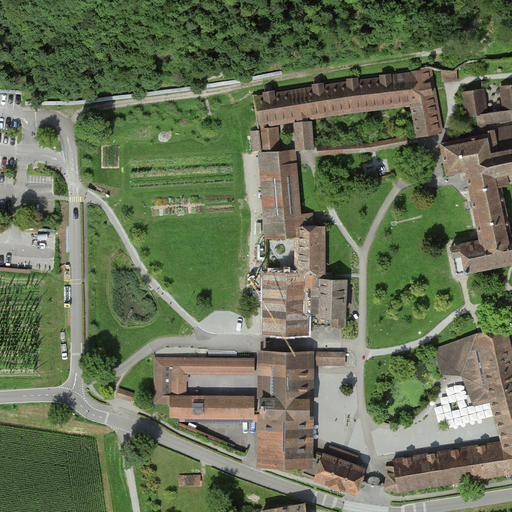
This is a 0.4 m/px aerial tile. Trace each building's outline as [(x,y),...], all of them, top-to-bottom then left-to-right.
[(266,122),(298,116),(299,126),(296,126),(298,150),(305,149),(313,149),(311,124),(308,125),(307,115),(352,107),(412,101),(418,136),(440,132),(428,68),(427,66),(406,73),(396,75),(396,78),(391,78),(390,76),(390,74),(381,75),(382,77),(382,79),(358,82),(357,80),(357,78),(348,79),(349,81),(349,83),(323,87),(323,85),(323,83),(314,85),(314,86),(314,89),(274,95),(274,92),(274,91),(265,92),(265,93),(265,96),(257,98),(261,123),(266,122)] [(454,71),(443,70),(443,81),(444,81),(448,80),(451,80),(457,80),(456,70),(454,71)] [(207,88),(207,90),(235,86),(283,76),(283,74),(282,72),(234,81),(207,86),(207,88)] [(511,84),(502,86),(505,110),(511,109),(511,84)] [(72,103),(26,103),(26,105),(26,107),(72,106),(81,106),(112,102),(129,100),(146,98),(195,91),(195,89),(196,87),(146,94),(128,96),(111,98),(81,102),(72,103)] [(482,89),(464,92),(466,106),(467,117),(477,116),(477,114),(487,113),(484,89),(482,89)] [(511,109),(505,110),(497,111),(495,110),(494,112),(487,113),(477,114),(477,116),(478,124),(486,123),(511,119),(511,109)] [(263,152),(268,217),(296,215),(291,164),(281,165),(281,162),(280,158),(288,158),(289,157),(289,151),(287,151),(280,151),(277,127),(267,128),(266,122),(261,123),(261,129),(263,152)] [(486,123),(478,124),(480,136),(487,134),(486,123)] [(511,126),(489,131),(490,133),(487,134),(480,136),(460,140),(441,143),(448,174),(466,170),(467,173),(470,189),(481,240),(461,244),(461,246),(464,258),(466,272),(469,271),(487,267),(490,266),(491,266),(511,261),(511,173),(507,175),(499,176),(496,164),(494,152),(511,148),(511,126)] [(258,131),(251,132),(253,151),(261,150),(258,131)] [(318,151),(318,154),(353,152),(373,150),(408,144),(408,141),(408,139),(407,136),(372,142),(339,145),(318,146),(318,147),(318,151)] [(511,148),(494,152),(496,164),(499,176),(507,175),(511,173),(511,148)] [(266,217),(266,237),(267,237),(297,235),(297,272),(308,272),(323,272),(323,227),(308,227),(308,219),(307,214),(296,215),(268,217),(266,217)] [(457,247),(450,248),(453,260),(454,260),(464,258),(461,246),(457,247)] [(464,258),(454,260),(457,273),(462,273),(466,272),(464,258)] [(308,272),(297,272),(266,271),(265,271),(264,330),(265,330),(307,331),(307,328),(308,315),(308,286),(308,272)] [(332,326),(344,327),(345,319),(346,320),(347,310),(345,310),(346,280),(323,279),(323,276),(323,272),(308,272),(308,286),(308,315),(307,328),(332,328),(332,326)] [(481,334),(478,334),(493,400),(511,394),(511,356),(505,329),(481,334)] [(478,334),(437,349),(440,358),(444,369),(445,371),(465,368),(466,371),(476,403),(493,400),(478,334)] [(207,349),(199,349),(199,357),(238,356),(237,351),(207,351),(207,349)] [(264,415),(263,464),(306,464),(307,464),(307,458),(307,450),(308,365),(308,353),(286,352),(265,352),(264,398),(262,398),(262,415),(264,415)] [(345,353),(317,353),(317,364),(345,364),(345,353)] [(179,416),(254,416),(254,397),(186,396),(186,373),(254,373),(254,359),(199,359),(156,358),(156,402),(172,402),(172,416),(179,416)] [(134,394),(120,389),(118,396),(131,400),(134,394)] [(511,394),(493,400),(493,402),(493,403),(503,439),(504,442),(511,440),(511,394)] [(480,446),(469,448),(474,478),(509,473),(506,457),(504,442),(485,445),(483,445),(480,446)] [(454,450),(444,452),(449,483),(474,478),(469,448),(459,449),(457,450),(454,450)] [(336,485),(356,492),(360,481),(364,468),(354,465),(356,458),(344,454),(330,449),(328,455),(325,454),(324,455),(314,451),(311,460),(307,458),(307,464),(306,464),(302,473),(316,478),(327,482),(331,483),(336,485)] [(430,454),(419,456),(424,486),(449,483),(444,452),(435,453),(432,453),(430,454)] [(405,458),(394,460),(395,466),(396,474),(399,491),(424,486),(419,456),(410,457),(407,458),(405,458)] [(180,474),(180,484),(203,483),(202,473),(180,474)] [(385,487),(399,491),(396,474),(390,474),(388,474),(385,486),(385,487)]
